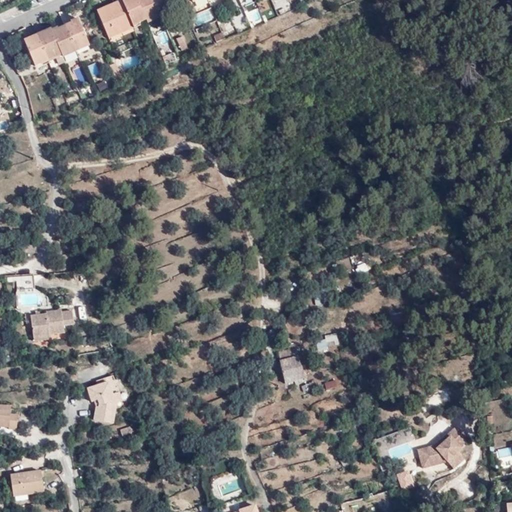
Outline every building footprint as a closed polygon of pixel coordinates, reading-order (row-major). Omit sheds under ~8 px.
[(139,0),(126,0),(124,1),(126,5),(136,27),(149,22),(139,0)] [(150,25),(162,20),(153,0),(139,0),(149,22),(150,25)] [(153,0),(162,20),(177,14),(171,0),(153,0)] [(285,0),(276,0),(275,1),(281,13),(290,9),(285,0)] [(126,5),(124,1),(114,5),(116,10),(126,5)] [(111,38),(136,27),(126,5),(116,10),(114,5),(100,11),(111,38)] [(68,29),(78,53),(92,48),(82,23),(68,29)] [(66,58),(78,53),(68,29),(55,34),(65,56),(66,58)] [(40,37),(51,61),(65,56),(55,34),(54,31),(40,37)] [(161,51),(170,46),(162,31),(153,36),(161,51)] [(219,45),(228,41),(225,34),(216,38),(219,45)] [(174,38),(179,51),(187,48),(182,35),(174,38)] [(37,67),(51,61),(40,37),(26,43),(37,67)] [(97,66),(103,79),(113,74),(106,61),(97,66)] [(94,62),(87,66),(94,80),(101,77),(94,62)] [(98,90),(106,88),(103,80),(95,83),(98,90)] [(32,286),(31,275),(16,277),(17,287),(32,286)] [(33,335),(51,332),(64,330),(62,309),(47,311),(47,314),(31,315),(33,335)] [(325,335),(325,343),(337,342),(337,334),(325,335)] [(308,378),(303,360),(282,365),(287,383),(308,378)] [(119,401),(115,392),(114,393),(109,381),(99,385),(100,389),(90,392),(93,402),(95,401),(100,399),(102,405),(97,406),(96,418),(115,422),(119,401)] [(424,413),(450,399),(446,390),(419,404),(424,413)] [(120,391),(115,392),(119,401),(124,399),(120,391)] [(1,406),(0,405),(0,425),(10,427),(10,430),(18,430),(19,415),(12,413),(12,407),(1,406)] [(125,433),(134,429),(132,424),(123,427),(125,433)] [(429,448),(418,450),(423,468),(437,464),(439,460),(442,459),(443,463),(447,462),(454,469),(465,459),(458,452),(462,449),(460,447),(466,442),(455,429),(436,446),(437,451),(430,453),(429,448)] [(409,469),(396,472),(400,490),(413,487),(409,469)] [(16,496),(46,492),(43,471),(13,476),(16,496)] [(259,511),(255,501),(232,509),(232,511),(259,511)]
